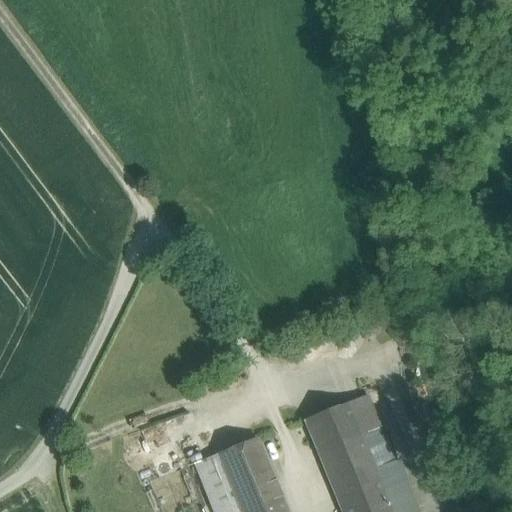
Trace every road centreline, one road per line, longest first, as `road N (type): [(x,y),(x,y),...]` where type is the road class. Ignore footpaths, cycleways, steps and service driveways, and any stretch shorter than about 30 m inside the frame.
road 1 (track): [(156,226),(34,467),(0,488)]
road 2 (track): [(34,467),(275,373)]
